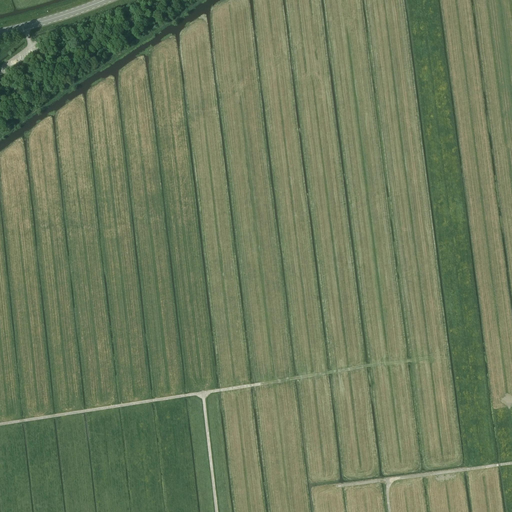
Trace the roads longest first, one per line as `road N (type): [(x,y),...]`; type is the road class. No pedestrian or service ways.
road 1 (track): [(0,422),(247,383)]
road 2 (track): [(0,136),(199,0)]
road 3 (track): [(337,486),(511,462)]
